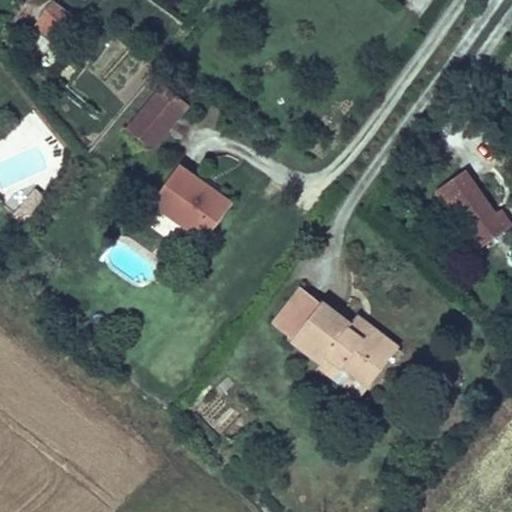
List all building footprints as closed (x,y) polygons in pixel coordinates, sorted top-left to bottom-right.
[(61,34),(75,16),(53,0),(52,0),(39,18),(61,34)] [(33,26),(55,43),(61,34),(39,18),(33,26)] [(163,83),(125,127),(151,150),(189,106),(163,83)] [(151,200),(203,238),(230,202),(179,163),(151,200)] [(511,225),(501,210),(495,214),(464,171),(434,192),(477,251),(511,225)] [(19,203),(33,213),(45,197),(32,187),(19,203)] [(10,215),(24,225),(33,213),(19,203),(10,215)] [(164,262),(188,230),(151,203),(127,236),(164,262)] [(358,314),(352,322),(324,301),(322,303),(298,286),(271,323),(293,340),(291,343),(320,364),(316,369),(359,401),(400,345),(358,314)]
